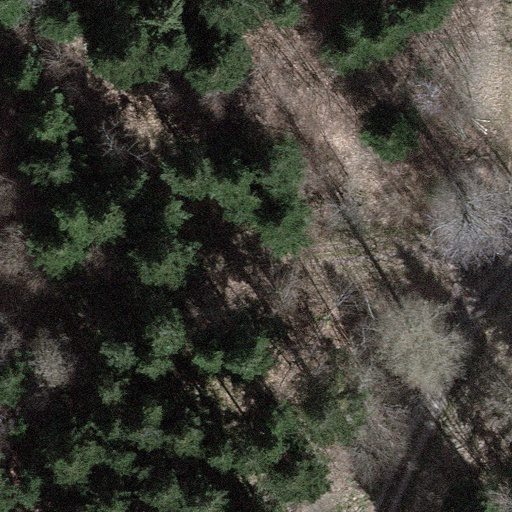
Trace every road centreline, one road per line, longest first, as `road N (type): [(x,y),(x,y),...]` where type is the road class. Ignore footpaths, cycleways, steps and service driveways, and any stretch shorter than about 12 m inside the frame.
road 1 (track): [(508,234),(0,273)]
road 2 (track): [(390,511),(511,234)]
